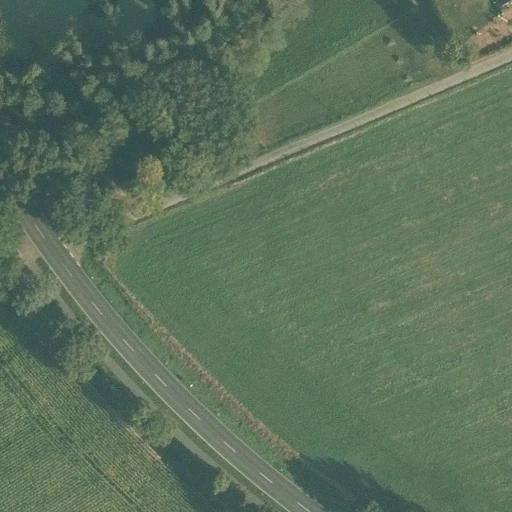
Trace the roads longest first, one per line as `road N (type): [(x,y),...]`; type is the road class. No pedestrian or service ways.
road 1 (residential): [(41,254),(511,54)]
road 2 (tertiary): [(310,511),(191,414),(41,254)]
road 3 (track): [(88,113),(200,70),(285,0)]
road 4 (track): [(0,150),(88,113),(114,223)]
